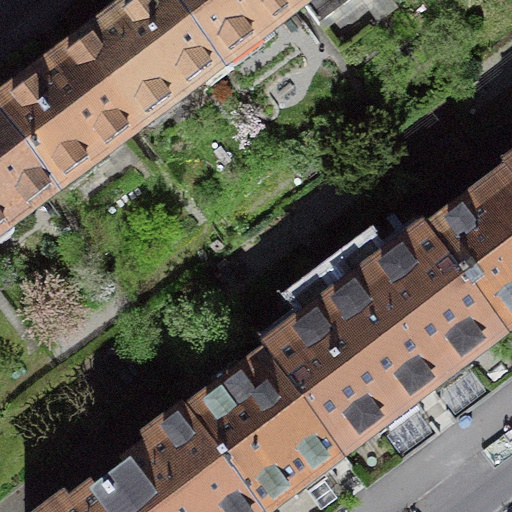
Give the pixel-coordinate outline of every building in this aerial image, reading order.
[(144,0),(91,40),(79,49),(137,126),(142,123),(141,122),(173,98),(174,99),(220,64),(171,0),(144,0)] [(171,0),(220,64),(225,60),(224,60),(256,36),(257,37),(302,3),(304,1),(303,0),(171,0)] [(303,0),(304,1),(302,3),(318,24),(351,0),(303,0)] [(137,126),(79,49),(66,59),(0,108),(0,116),(54,189),(59,185),(59,184),(90,160),(91,161),(137,126)] [(0,228),(8,223),(54,189),(0,116),(0,228)] [(430,234),(428,235),(501,332),(511,324),(511,178),(509,175),(507,176),(510,180),(433,237),(430,234)] [(363,284),(334,306),(330,300),(308,315),(313,321),(267,356),(340,453),(421,392),(501,332),(428,235),(383,269),(379,263),(358,278),(363,284)] [(340,453),(267,356),(265,357),(268,361),(192,418),(189,414),(187,416),(258,511),(261,511),(329,462),(340,453)] [(59,511),(258,511),(187,416),(151,443),(157,450),(72,511),(62,511),(62,510),(59,511)]
